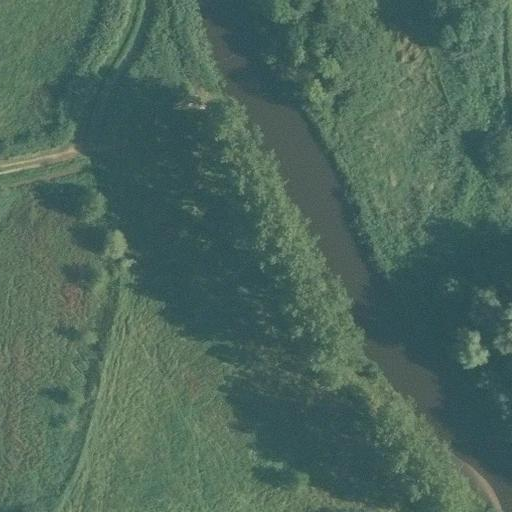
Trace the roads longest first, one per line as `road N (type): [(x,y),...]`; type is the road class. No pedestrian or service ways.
road 1 (track): [(74,153),(92,86),(116,49),(130,0)]
road 2 (track): [(74,153),(198,113)]
